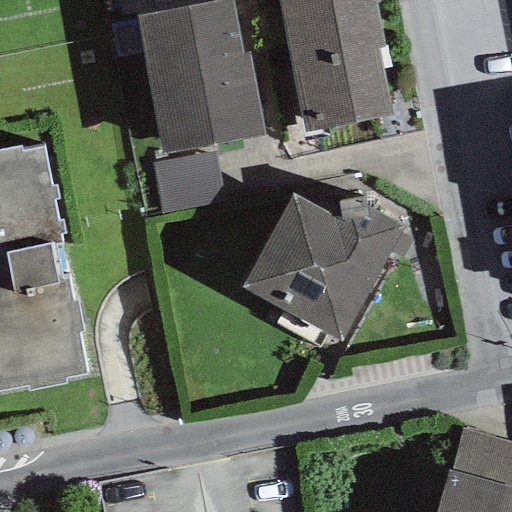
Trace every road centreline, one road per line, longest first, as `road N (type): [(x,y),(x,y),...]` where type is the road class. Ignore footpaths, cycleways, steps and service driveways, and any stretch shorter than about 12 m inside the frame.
road 1 (residential): [(491,385),(0,491)]
road 2 (residential): [(491,385),(436,0)]
